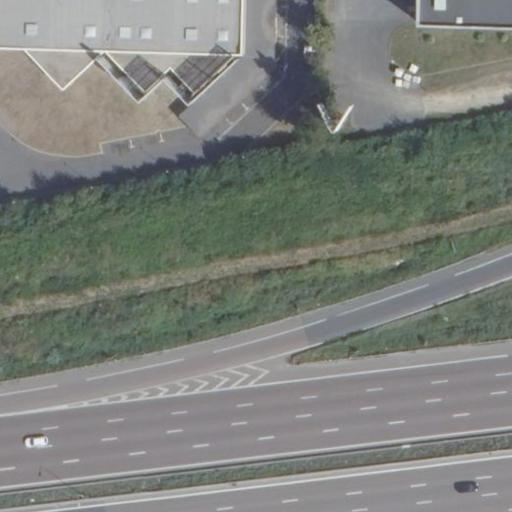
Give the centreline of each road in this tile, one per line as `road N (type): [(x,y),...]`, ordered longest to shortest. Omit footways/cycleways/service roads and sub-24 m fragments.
road 1 (motorway): [(511,265),(253,353),(0,405)]
road 2 (motorway): [(511,393),(0,454)]
road 3 (unknown): [(298,0),(292,92),(267,115),(115,159),(3,171)]
road 4 (motorway): [(313,511),(511,488)]
